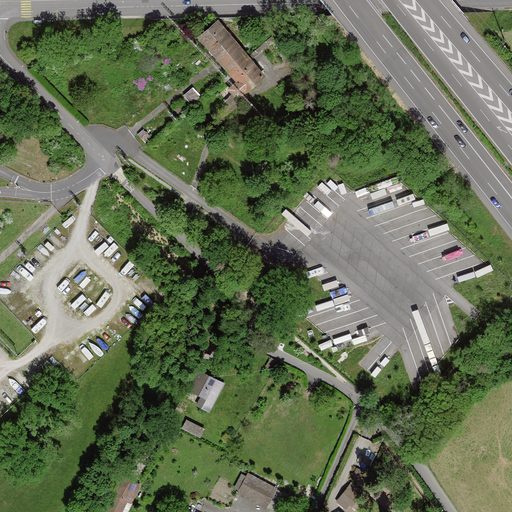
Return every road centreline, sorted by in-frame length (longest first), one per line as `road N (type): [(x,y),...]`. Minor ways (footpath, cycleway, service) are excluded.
road 1 (tertiary): [(0,9),(462,0)]
road 2 (residential): [(363,400),(254,337),(224,280),(107,161)]
road 3 (motorway): [(511,149),(390,0)]
road 4 (residential): [(107,161),(0,52)]
road 5 (residential): [(449,511),(363,400)]
road 6 (motorway): [(349,0),(433,103)]
road 7 (motorway): [(433,103),(511,208)]
road 8 (motorway): [(511,98),(427,0)]
road 9 (residential): [(363,400),(315,511)]
